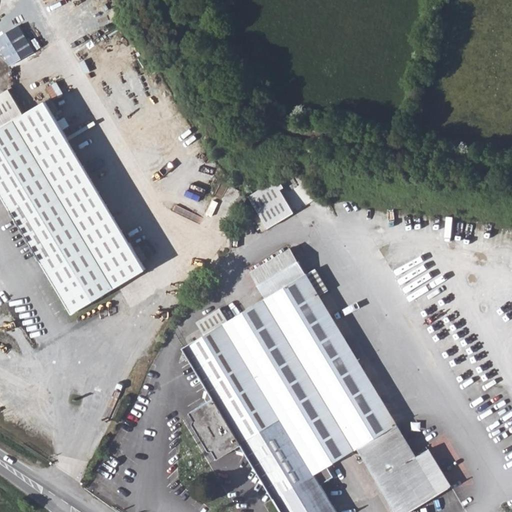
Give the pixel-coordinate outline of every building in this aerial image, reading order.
[(146,264),(47,96),(0,122),(0,186),(70,308),(146,264)] [(281,181),(295,210),(314,200),(301,172),(281,181)] [(278,178),(249,194),(259,212),(255,215),(263,230),(296,212),(278,178)] [(249,268),(258,283),(297,258),(288,244),(249,268)] [(246,449),(282,511),(337,511),(320,482),(332,473),(326,463),(356,444),(396,511),(402,511),(435,492),(297,258),(258,283),(265,294),(233,313),(229,306),(207,319),(211,326),(182,343),(207,386),(203,394),(205,398),(189,407),(193,414),(190,419),(207,448),(212,447),(217,453),(231,444),(235,448),(242,450),(242,447),(246,449)] [(143,395),(136,391),(133,399),(139,402),(143,395)]
